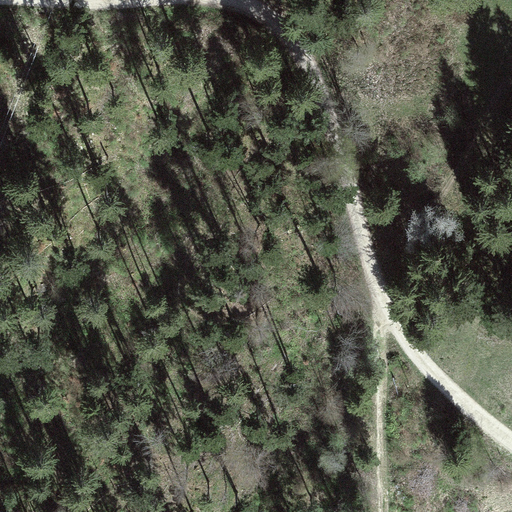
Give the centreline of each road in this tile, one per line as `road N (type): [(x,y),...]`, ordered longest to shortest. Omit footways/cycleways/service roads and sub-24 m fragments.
road 1 (track): [(241,0),(264,9),(297,46),(325,99),(388,320),(418,360),(511,440)]
road 2 (track): [(380,511),(369,461),(376,362),(388,320)]
